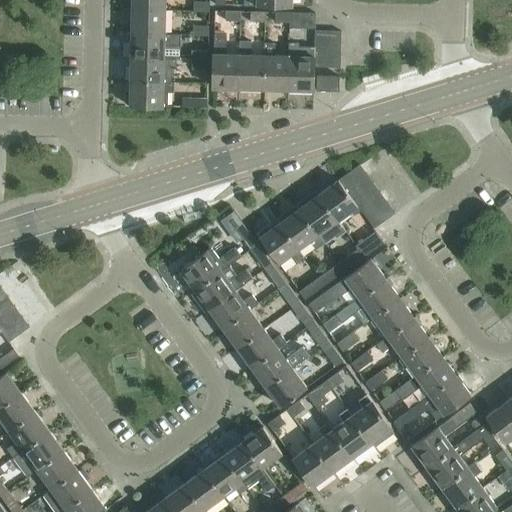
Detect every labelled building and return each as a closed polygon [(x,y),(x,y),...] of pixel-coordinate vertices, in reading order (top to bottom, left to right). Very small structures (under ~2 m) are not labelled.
[(133,0),(133,9),(169,10),(168,0),(133,0)] [(194,2),(194,12),(211,12),(211,2),(194,2)] [(133,9),(132,33),(168,34),(169,10),(133,9)] [(227,11),(227,21),(242,21),(242,11),(227,11)] [(251,11),(251,22),(266,22),(267,12),(251,11)] [(277,12),(276,22),(291,22),(292,13),(277,12)] [(291,22),(291,28),(316,28),(316,13),(292,13),(291,22)] [(193,26),(193,35),(210,36),(210,26),(193,26)] [(315,32),(314,44),(341,45),(342,33),(315,32)] [(132,33),(131,57),(167,58),(167,56),(167,51),(168,45),(181,45),(182,34),(168,34),(132,33)] [(215,54),(214,89),(240,90),(241,55),(239,55),(227,54),(227,35),(215,34),(215,54)] [(239,40),(239,55),(241,55),(240,90),(264,91),(266,55),(264,55),(251,55),(251,40),(239,40)] [(290,56),(289,92),(314,93),(315,68),(314,57),(314,56),(314,47),(299,46),(299,43),(291,42),(290,56)] [(265,43),(264,55),(266,55),(264,91),(289,92),(290,56),(276,56),(276,43),(265,43)] [(314,47),(314,56),(341,57),(341,45),(314,44),(314,47)] [(193,50),(193,60),(209,61),(210,50),(193,50)] [(131,57),(131,80),(172,82),(172,81),(173,67),(176,67),(176,57),(167,56),(167,58),(131,57)] [(314,56),(314,57),(315,68),(341,69),(341,57),(314,56)] [(318,78),(317,93),(340,93),(340,79),(318,78)] [(126,92),(125,102),(127,104),(130,104),(130,105),(166,106),(168,106),(169,91),(175,91),(175,81),(172,81),(172,82),(131,80),(130,90),(128,90),(126,92)] [(184,98),(182,107),(208,108),(208,99),(184,98)] [(361,163),(340,178),(347,188),(368,173),(362,164),(361,163)] [(368,173),(347,188),(354,198),(375,182),(368,173)] [(340,178),(320,193),(340,220),(352,212),(355,215),(361,211),(358,207),(360,206),(354,198),(347,188),(340,178)] [(375,182),(354,198),(360,206),(361,207),(382,192),(375,182)] [(382,192),(361,207),(368,217),(389,202),(382,192)] [(300,202),(299,205),(301,207),(300,207),(327,243),(336,236),(338,238),(347,231),(339,221),(340,220),(320,193),(313,198),(311,196),(308,195),(300,202)] [(389,202),(368,217),(376,227),(396,211),(389,202)] [(280,216),(279,219),(281,221),(301,249),(311,242),(313,245),(317,250),(326,243),(327,243),(300,207),(293,212),(291,210),(289,210),(280,216)] [(234,211),(221,220),(237,242),(243,238),(237,229),(244,224),(234,211)] [(269,224),(258,232),(261,236),(281,263),(291,256),(293,258),(297,264),(307,257),(303,252),(300,249),(301,249),(281,221),(273,227),(272,224),(269,224)] [(244,224),(237,229),(243,238),(252,250),(259,245),(244,224)] [(377,231),(357,246),(359,249),(360,248),(366,256),(385,242),(377,231)] [(259,245),(252,250),(266,269),(273,264),(259,245)] [(201,256),(182,270),(196,290),(231,265),(230,264),(241,256),(234,247),(218,258),(211,249),(208,251),(201,256)] [(359,249),(341,262),(347,270),(366,256),(360,248),(359,249)] [(372,260),(311,306),(317,314),(333,302),(334,304),(350,292),(358,302),(361,299),(386,280),(372,260)] [(341,262),(322,276),(327,284),(347,270),(341,262)] [(273,264),(266,269),(280,289),(287,283),(273,264)] [(195,293),(195,295),(200,302),(203,303),(205,301),(210,308),(210,309),(237,290),(236,289),(252,277),(246,269),(238,275),(231,265),(196,290),(197,291),(195,292),(195,293)] [(322,276),(300,291),(306,299),(327,284),(322,276)] [(386,280),(361,299),(375,318),(400,298),(386,280)] [(287,283),(280,289),(294,308),(301,303),(287,283)] [(4,289),(0,291),(0,306),(11,299),(4,289)] [(237,290),(210,309),(225,329),(251,309),(250,308),(258,303),(252,295),(245,300),(237,290)] [(400,298),(375,318),(389,336),(389,337),(415,318),(400,298)] [(11,299),(0,306),(0,321),(18,308),(11,299)] [(301,303),(294,308),(308,327),(315,322),(301,303)] [(18,308),(0,321),(0,328),(2,332),(4,333),(25,318),(18,308)] [(251,309),(225,329),(239,348),(265,329),(251,309)] [(340,312),(324,324),(330,332),(346,320),(340,312)] [(25,318),(4,333),(11,343),(32,328),(25,318)] [(389,336),(377,344),(383,353),(395,344),(404,356),(429,337),(415,318),(389,337),(389,336)] [(315,322),(308,327),(322,347),(330,341),(315,322)] [(265,329),(239,348),(243,353),(253,367),(280,348),(288,342),(282,334),(273,339),(265,329)] [(355,331),(338,343),(344,352),(361,340),(355,331)] [(429,337),(404,356),(417,374),(418,375),(444,356),(429,337)] [(330,341),(322,347),(327,353),(336,367),(344,361),(338,353),(330,341)] [(280,348),(253,367),(267,387),(293,368),(294,368),(311,356),(303,346),(287,359),(283,353),(280,348)] [(14,349),(0,359),(0,370),(20,356),(14,349)] [(369,350),(351,361),(358,371),(375,359),(369,350)] [(397,389),(380,402),(386,410),(402,398),(423,382),(432,393),(433,395),(458,376),(444,356),(418,375),(417,374),(397,389)] [(293,368),(267,387),(281,407),(308,388),(294,368),(293,368)] [(383,370),(366,382),(372,391),(389,378),(383,370)] [(339,372),(327,381),(333,389),(345,380),(339,372)] [(0,409),(22,393),(8,374),(0,378),(0,409)] [(432,393),(395,421),(401,429),(438,401),(447,414),(473,395),(472,394),(458,376),(433,395),(432,393)] [(327,381),(308,395),(318,409),(330,400),(326,395),(333,389),(327,381)] [(0,424),(2,424),(7,433),(9,431),(10,432),(36,413),(22,393),(0,409),(0,424)] [(353,415),(353,416),(373,443),(374,442),(375,444),(377,445),(386,438),(386,436),(385,434),(393,429),(393,428),(368,395),(360,401),(365,407),(353,415)] [(300,400),(288,408),(294,417),(306,409),(300,400)] [(511,406),(508,401),(487,416),(507,443),(511,439),(511,406)] [(440,427),(414,446),(429,467),(455,448),(453,446),(445,435),(477,412),(475,409),(471,403),(439,426),(440,427)] [(335,429),(334,430),(354,457),(373,443),(353,416),(353,415),(348,409),(339,415),(344,422),(335,429)] [(16,440),(7,447),(14,456),(23,449),(24,451),(50,432),(36,413),(10,432),(16,440)] [(280,415),(269,423),(275,432),(286,423),(280,415)] [(480,416),(472,422),(477,429),(485,423),(480,416)] [(326,436),(314,444),(334,471),(354,457),(334,430),(335,429),(330,423),(321,430),(326,436)] [(455,448),(429,467),(443,487),(469,468),(461,456),(460,455),(484,438),(489,445),(492,449),(500,443),(497,439),(485,423),(477,429),(453,446),(455,448)] [(263,427),(243,442),(262,468),(263,468),(282,453),(263,427)] [(50,432),(24,451),(38,470),(64,451),(50,432)] [(243,442),(224,456),(243,482),(244,481),(249,488),(259,481),(267,491),(276,485),(263,468),(262,468),(243,442)] [(314,444),(294,459),(315,486),(334,471),(314,444)] [(511,459),(504,449),(497,455),(508,471),(511,467),(511,459)] [(64,451),(38,470),(52,490),(78,471),(64,451)] [(224,456),(204,470),(224,496),(235,488),(240,494),(249,488),(244,481),(243,482),(224,456)] [(469,468),(443,487),(458,507),(484,488),(475,476),(482,471),(476,463),(469,468)] [(204,470),(185,485),(204,510),(224,496),(204,470)] [(52,490),(46,494),(58,511),(62,511),(66,509),(92,490),(78,471),(52,490)] [(0,478),(0,493),(2,497),(10,491),(0,478)] [(304,482),(283,497),(289,505),(309,490),(304,482)] [(185,485),(166,499),(175,511),(202,511),(204,510),(185,485)] [(484,488),(458,507),(461,511),(494,511),(499,509),(484,488)] [(92,490),(66,509),(68,511),(104,511),(107,510),(92,490)] [(10,491),(2,497),(13,511),(21,511),(24,510),(10,491)] [(283,497),(264,511),(265,511),(278,511),(289,505),(283,497)] [(175,511),(166,499),(147,511),(175,511)]
